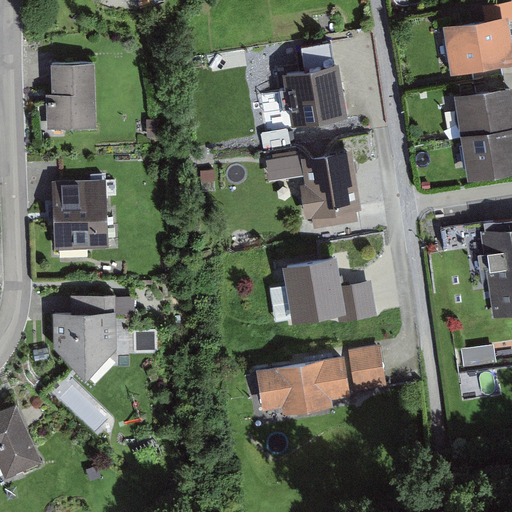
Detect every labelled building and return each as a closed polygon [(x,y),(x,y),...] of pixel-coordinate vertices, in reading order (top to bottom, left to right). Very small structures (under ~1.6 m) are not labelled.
[(501,31),(511,29),(509,10),(477,15),(478,22),(433,29),(442,80),(508,70),(501,31)] [(220,26),(204,31),(207,41),(223,36),(220,26)] [(309,71),(282,75),(289,125),(347,116),(336,40),(305,45),(309,71)] [(93,83),(54,85),(55,111),(43,111),(44,124),(35,124),(36,156),(62,154),(62,145),(96,143),(93,83)] [(511,138),(511,121),(506,90),(445,101),(460,184),(511,174),(511,169),(506,139),(511,138)] [(364,204),(356,147),(292,157),(302,225),(356,217),(354,206),(364,204)] [(105,196),(50,198),(53,265),(107,263),(105,196)] [(511,234),(475,239),(487,331),(511,327),(511,234)] [(347,318),(378,314),(372,279),(343,284),(339,254),(289,262),(297,314),(345,306),(347,318)] [(83,393),(113,361),(111,310),(69,311),(69,324),(46,324),(50,365),(83,393)] [(497,341),(466,345),(467,360),(498,357),(497,341)] [(359,389),(388,385),(382,343),(353,347),(359,389)] [(347,356),(261,371),(266,401),(287,398),(290,416),(337,407),(335,396),(353,393),(347,356)] [(21,405),(0,414),(0,457),(9,478),(46,463),(21,405)]
